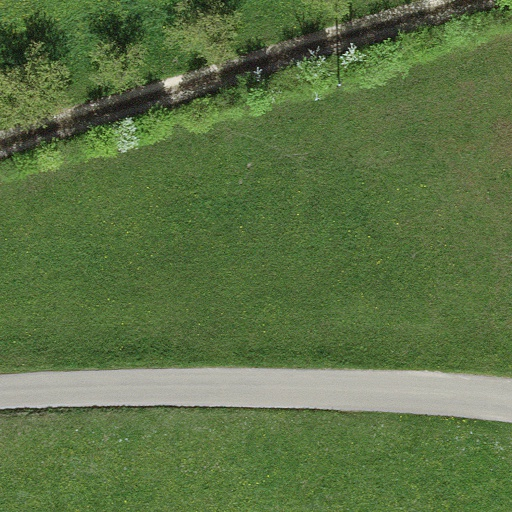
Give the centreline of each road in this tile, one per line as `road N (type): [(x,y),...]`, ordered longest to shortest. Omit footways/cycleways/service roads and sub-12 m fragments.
road 1 (tertiary): [(511,398),(157,384),(0,391)]
road 2 (track): [(471,0),(0,145)]
